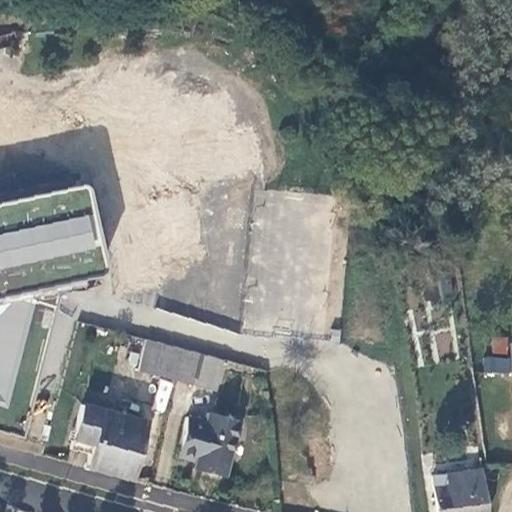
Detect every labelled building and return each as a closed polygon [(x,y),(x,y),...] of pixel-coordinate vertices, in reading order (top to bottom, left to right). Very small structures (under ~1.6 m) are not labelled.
[(92,170),(82,168),(0,192),(0,406),(20,412),(53,276),(113,262),(92,170)] [(506,337),(489,339),(491,354),(508,352),(506,337)] [(135,369),(172,379),(180,347),(143,338),(135,369)] [(180,347),(172,379),(213,388),(220,357),(180,347)] [(481,373),(507,375),(508,360),(483,359),(481,373)] [(86,469),(130,480),(145,421),(82,404),(70,449),(89,455),(86,469)] [(224,475),(237,418),(206,411),(204,420),(185,416),(176,455),(195,459),(193,468),(224,475)] [(485,511),(480,468),(432,475),(436,511),(485,511)]
